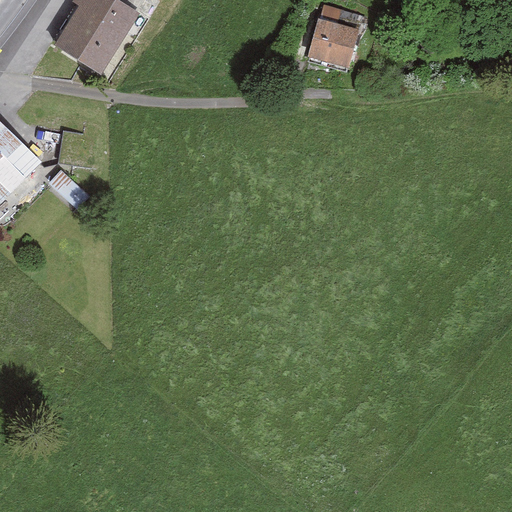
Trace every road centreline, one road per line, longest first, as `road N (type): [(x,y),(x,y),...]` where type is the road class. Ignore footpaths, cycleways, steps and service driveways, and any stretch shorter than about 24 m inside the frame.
road 1 (unclassified): [(0,79),(166,103),(332,94)]
road 2 (track): [(332,94),(511,85)]
